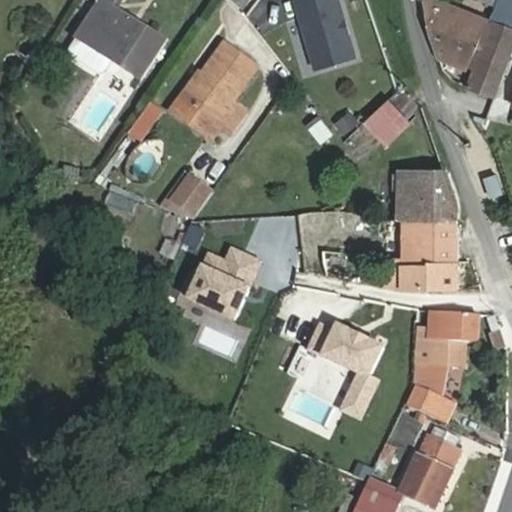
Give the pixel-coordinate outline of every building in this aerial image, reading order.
[(113,60),(143,79),(167,43),(113,7),(117,0),(103,0),(71,51),(72,55),(100,73),(104,72),(113,60)] [(341,0),(294,0),(316,71),(359,58),(341,0)] [(490,19),(441,0),(425,0),(425,1),(431,32),(439,56),(469,68),(489,21),(490,19)] [(511,29),(489,21),(469,68),(476,70),(470,87),(496,96),(511,53),(511,29)] [(183,104),(221,131),(229,137),(248,111),(236,101),(258,68),(226,44),(183,104)] [(367,121),(388,144),(409,124),(388,101),(367,121)] [(221,131),(183,104),(177,113),(214,140),(221,131)] [(352,112),(336,123),(345,136),(361,126),(352,112)] [(320,113),(306,124),(321,145),(336,134),(320,113)] [(449,173),(401,174),(399,219),(404,219),(459,220),(459,201),(449,173)] [(174,201),(196,216),(213,191),(192,176),(174,201)] [(113,186),(107,206),(138,215),(143,195),(113,186)] [(459,220),(404,219),(404,289),(458,290),(459,220)] [(184,242),(169,236),(161,255),(175,261),(184,242)] [(466,342),(479,343),(481,316),(432,313),(432,328),(420,327),(418,362),(422,363),(421,373),(418,390),(410,406),(447,423),(455,407),(443,401),(452,375),(467,376),(466,342)] [(312,397),(334,349),(260,315),(238,362),(312,397)] [(429,438),(419,457),(404,492),(436,508),(453,472),(461,453),(458,452),(464,440),(437,428),(431,439),(429,438)] [(391,511),(396,500),(369,489),(358,511),(391,511)]
